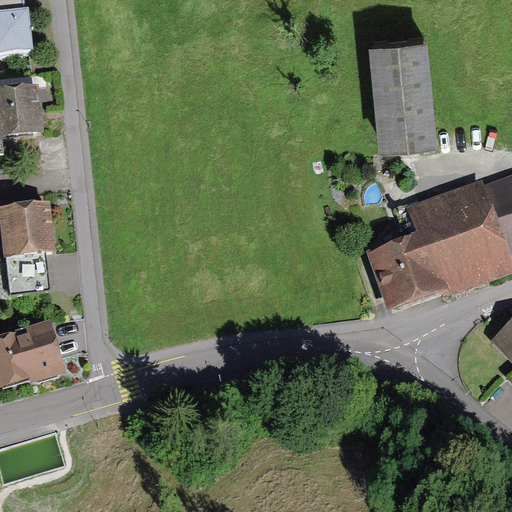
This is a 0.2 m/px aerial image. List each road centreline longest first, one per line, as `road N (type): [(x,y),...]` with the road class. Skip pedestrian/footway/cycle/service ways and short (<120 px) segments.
road 1 (residential): [(109,393),(94,334),(62,0)]
road 2 (residential): [(109,393),(254,355),(349,350),(394,363)]
road 3 (unclassified): [(394,363),(511,447)]
road 4 (residential): [(394,363),(420,337),(511,294)]
